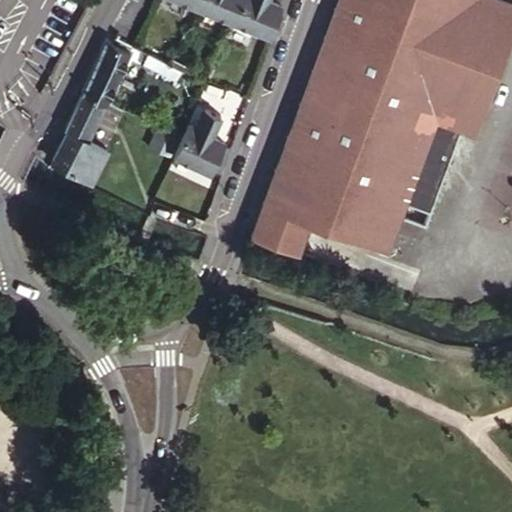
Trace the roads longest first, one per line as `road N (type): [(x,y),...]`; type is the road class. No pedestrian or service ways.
road 1 (tertiary): [(170,320),(201,304),(309,0)]
road 2 (tertiary): [(63,312),(101,361),(118,400),(133,450),(137,511)]
road 3 (tertiary): [(106,0),(6,179)]
road 4 (tertiary): [(137,511),(166,420),(170,320)]
